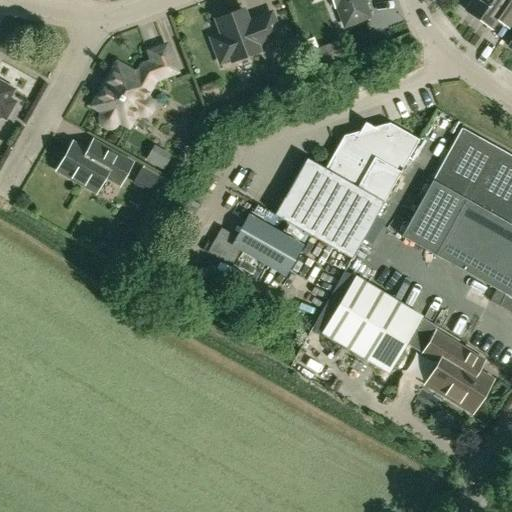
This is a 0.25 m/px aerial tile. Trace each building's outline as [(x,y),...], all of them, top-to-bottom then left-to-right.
[(331,0),(334,7),(337,6),(344,26),(369,17),(362,0),(331,0)] [(511,0),(474,0),(466,12),(490,28),(497,19),(507,26),(511,19),(511,0)] [(243,10),(216,20),(223,38),(219,40),(217,43),(216,47),(217,50),(218,54),(222,56),(226,57),(230,56),(232,62),(259,52),(257,46),(280,37),(271,13),(252,20),(254,24),(248,26),(243,10)] [(338,40),(305,53),(311,69),(344,56),(338,40)] [(138,66),(134,74),(117,65),(101,92),(98,94),(96,98),(95,103),(93,106),(104,112),(102,116),(101,121),(103,125),(107,127),(112,127),(116,124),(118,120),(128,126),(136,112),(140,114),(144,115),(148,113),(151,109),(150,104),(148,100),(144,98),(155,79),(175,72),(166,47),(150,53),(152,59),(143,62),(141,63),(140,65),(138,66)] [(0,113),(11,95),(10,95),(8,87),(0,82),(0,113)] [(441,147),(450,127),(440,123),(431,143),(441,147)] [(344,136),(325,170),(306,159),(284,199),(283,198),(274,215),(351,259),(419,140),(389,124),(373,128),(367,125),(363,126),(360,132),(344,136)] [(511,156),(461,128),(400,237),(504,295),(498,306),(511,314),(511,156)] [(120,185),(131,164),(92,141),(86,152),(72,144),(57,170),(96,192),(105,176),(120,185)] [(141,168),(133,184),(156,196),(164,180),(141,168)] [(235,239),(221,231),(210,252),(230,263),(239,249),(285,276),(302,246),(248,216),(235,239)] [(422,317),(355,277),(321,333),(388,373),(422,317)] [(476,328),(485,307),(422,279),(413,301),(476,328)] [(489,383),(476,375),(484,362),(436,333),(422,355),(435,362),(425,381),(439,389),(473,410),(472,413),(492,380),(491,380),(489,383)]
